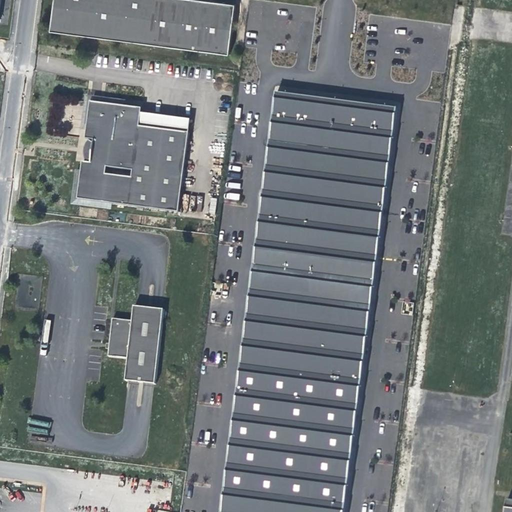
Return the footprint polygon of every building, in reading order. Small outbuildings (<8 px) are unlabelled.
[(48,0),(45,27),(224,48),(230,0),(228,0),(48,0)] [(344,511),(397,109),(276,93),(220,511),(344,511)] [(174,209),(184,129),(135,123),(136,110),(137,106),(85,99),(81,136),(89,137),(89,144),(82,143),(82,147),(81,153),(87,154),(87,160),(78,159),(73,197),(174,209)] [(186,116),(136,110),(135,123),(184,129),(186,116)] [(132,319),(112,317),(106,355),(126,357),(123,380),(138,381),(154,383),(163,308),(150,306),(133,304),(132,319)]
